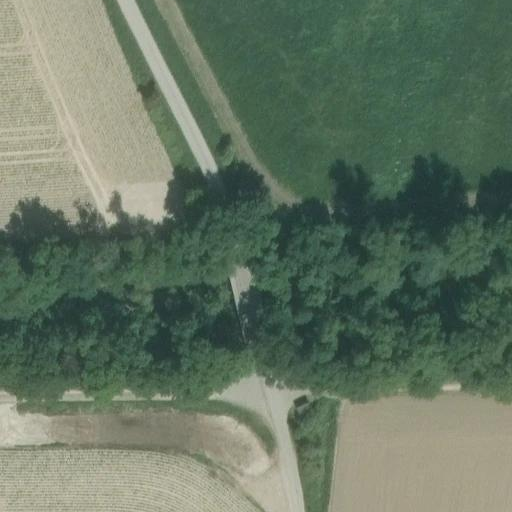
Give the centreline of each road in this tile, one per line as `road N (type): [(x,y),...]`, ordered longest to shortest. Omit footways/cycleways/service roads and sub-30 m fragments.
road 1 (unclassified): [(125,0),(229,224),(269,395)]
road 2 (unclassified): [(0,399),(269,395)]
road 3 (track): [(269,395),(511,393)]
road 4 (unclassified): [(269,395),(298,511)]
